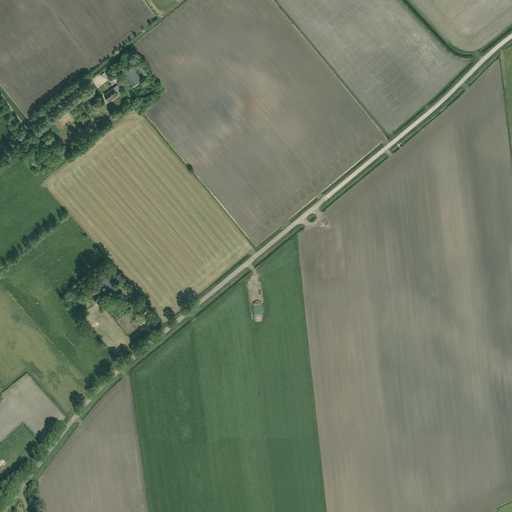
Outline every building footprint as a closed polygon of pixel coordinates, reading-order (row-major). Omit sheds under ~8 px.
[(136,89),(141,85),(139,83),(141,82),(132,69),(124,76),(133,88),(135,87),(136,89)] [(113,100),(117,96),(112,90),(104,96),(108,102),(112,99),(113,100)] [(98,288),(103,284),(99,279),(94,283),(94,282),(91,285),(93,288),(90,290),(96,295),(101,291),(98,288)] [(125,296),(131,290),(122,280),(116,285),(125,296)] [(141,315),(148,309),(138,298),(135,301),(138,304),(134,307),(141,315)]
